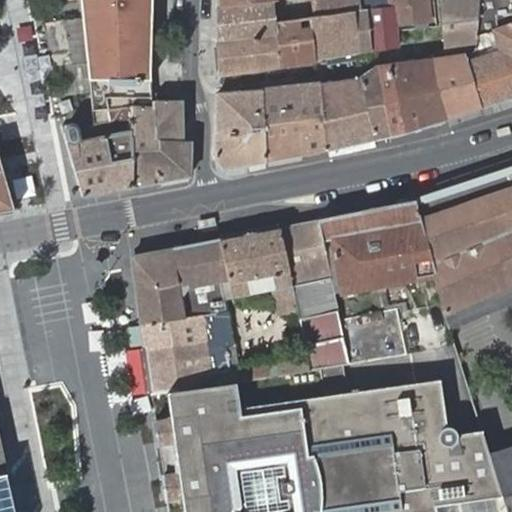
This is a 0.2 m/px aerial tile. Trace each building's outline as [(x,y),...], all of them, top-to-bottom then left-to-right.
[(80,0),(84,28),(94,126),(109,122),(107,113),(120,113),(148,113),(148,104),(151,24),(152,0),(80,0)] [(281,65),(314,60),(325,58),(318,16),(348,13),(356,11),(354,0),(312,0),(312,18),(275,21),(281,65)] [(354,0),(356,11),(366,10),(385,8),(384,0),(354,0)] [(366,10),(372,51),(399,46),(396,25),(429,20),(427,3),(426,0),(384,0),(385,8),(366,10)] [(446,46),(476,42),(478,0),(450,0),(439,1),(446,46)] [(511,0),(478,0),(476,42),(475,52),(466,55),(481,108),(511,97),(511,0)] [(218,42),(221,75),(281,65),(275,21),(272,1),(223,7),(220,7),(221,41),(218,42)] [(348,13),(355,53),(372,51),(366,10),(356,11),(348,13)] [(318,16),(325,58),(355,53),(348,13),(318,16)] [(444,121),(481,108),(466,55),(435,60),(444,121)] [(429,126),(444,121),(435,60),(416,62),(429,126)] [(407,132),(429,126),(416,62),(377,67),(373,69),(387,137),(407,132)] [(373,141),(387,137),(373,69),(361,78),(373,141)] [(361,78),(320,85),(327,151),(373,141),(361,78)] [(320,85),(261,90),(267,163),(267,164),(327,151),(320,85)] [(261,90),(221,94),(218,159),(238,169),(267,164),(267,163),(261,90)] [(57,92),(56,109),(87,110),(88,93),(57,92)] [(183,102),(148,104),(148,113),(120,113),(122,135),(133,189),(191,178),(192,142),(184,141),(183,102)] [(120,113),(107,113),(109,122),(94,126),(79,128),(78,126),(75,124),(71,123),(66,125),(65,127),(64,131),(86,198),(133,189),(122,135),(120,113)] [(0,159),(0,213),(14,211),(0,159)] [(238,169),(218,159),(219,164),(225,172),(226,172),(238,169)] [(511,176),(511,172),(416,203),(420,221),(434,278),(444,315),(511,285),(511,176)] [(416,203),(327,220),(330,242),(338,295),(434,280),(420,221),(416,203)] [(327,220),(318,221),(322,242),(330,242),(327,220)] [(318,221),(281,228),(293,286),(298,311),(301,325),(310,371),(320,369),(329,368),(342,365),(348,364),(348,363),(339,321),(339,320),(322,242),(318,221)] [(220,240),(231,298),(248,294),(246,281),(275,276),(277,289),(293,286),(281,228),(220,240)] [(192,285),(220,280),(213,241),(172,249),(179,288),(192,285)] [(134,274),(141,322),(197,316),(202,316),(214,315),(227,313),(225,302),(220,280),(192,285),(179,288),(172,249),(148,253),(150,258),(139,273),(134,274)] [(132,256),(134,274),(139,273),(150,258),(148,253),(132,256)] [(511,305),(511,447),(487,455),(490,463),(501,499),(505,511),(511,511),(511,285),(444,315),(450,332),(511,305)] [(282,314),(298,311),(293,286),(277,289),(273,290),(276,311),(282,314)] [(339,321),(348,363),(364,360),(389,354),(391,358),(403,356),(395,310),(368,315),(339,320),(339,321)] [(227,313),(214,315),(219,344),(231,343),(227,313)] [(151,396),(166,394),(176,393),(184,390),(223,386),(270,378),(268,367),(223,374),(219,344),(214,315),(202,316),(197,316),(141,322),(151,396)] [(348,364),(348,365),(391,358),(389,354),(364,360),(348,363),(348,364)] [(329,368),(320,369),(323,399),(345,396),(342,365),(329,368)] [(438,384),(345,396),(323,399),(320,369),(310,371),(270,378),(223,386),(184,390),(176,393),(166,394),(170,419),(155,420),(158,444),(156,445),(185,442),(190,474),(160,478),(161,481),(163,480),(166,501),(180,500),(181,511),(404,511),(501,499),(490,463),(487,455),(481,436),(456,439),(438,384)] [(155,445),(160,478),(190,474),(185,442),(156,445),(155,445)] [(0,511),(14,511),(6,474),(1,475),(0,474),(0,511)]
